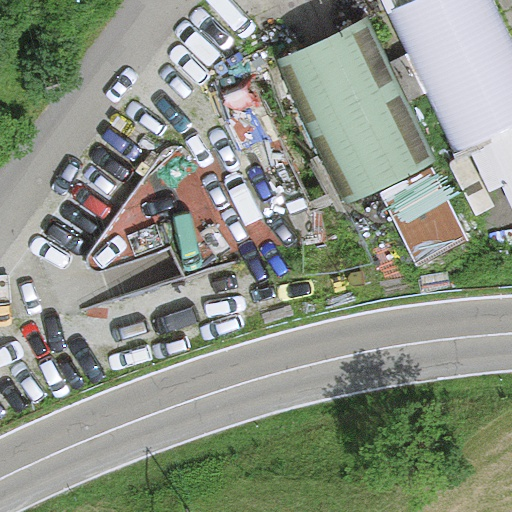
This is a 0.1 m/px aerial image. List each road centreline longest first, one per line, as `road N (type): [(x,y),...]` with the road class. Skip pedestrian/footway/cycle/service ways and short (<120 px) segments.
road 1 (tertiary): [(0,474),(175,401),(391,337),(511,327)]
road 2 (residential): [(0,201),(143,0)]
